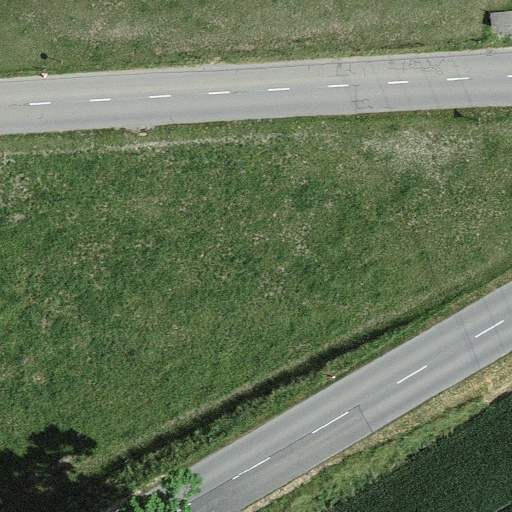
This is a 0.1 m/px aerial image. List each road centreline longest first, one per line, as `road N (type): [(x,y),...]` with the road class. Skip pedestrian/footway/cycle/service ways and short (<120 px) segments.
road 1 (unclassified): [(0,105),(511,77)]
road 2 (tertiary): [(175,511),(511,315)]
